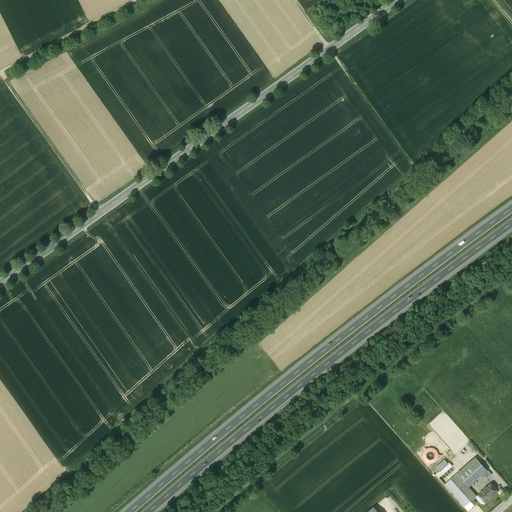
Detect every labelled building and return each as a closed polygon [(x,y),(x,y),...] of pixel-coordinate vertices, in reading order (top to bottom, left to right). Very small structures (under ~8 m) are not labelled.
[(444,412),(432,421),(437,428),(438,426),(440,425),(439,424),(443,421),(442,420),(444,418),(445,419),(447,417),(444,412)] [(428,463),(442,458),(437,445),(423,451),(428,463)] [(458,474),(446,484),(465,505),(477,495),(469,487),(483,475),(487,479),(492,475),(488,471),(487,471),(477,460),(460,476),(458,474)] [(453,465),(451,463),(437,474),(440,478),(453,465)] [(485,503),(498,492),(491,483),(487,486),(487,485),(484,488),(484,489),(478,495),(485,503)]
